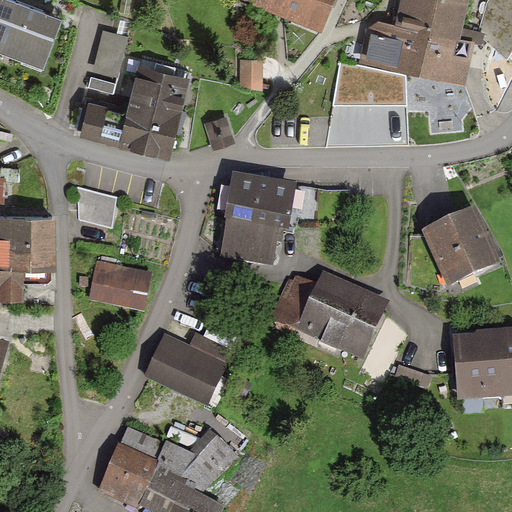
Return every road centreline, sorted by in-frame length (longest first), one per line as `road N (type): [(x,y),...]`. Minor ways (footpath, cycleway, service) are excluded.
road 1 (residential): [(511,127),(494,143),(446,156),(233,160),(198,173)]
road 2 (residential): [(56,142),(69,391),(81,451)]
road 3 (residential): [(81,451),(120,402),(177,269),(198,173)]
road 4 (residential): [(198,173),(56,142)]
